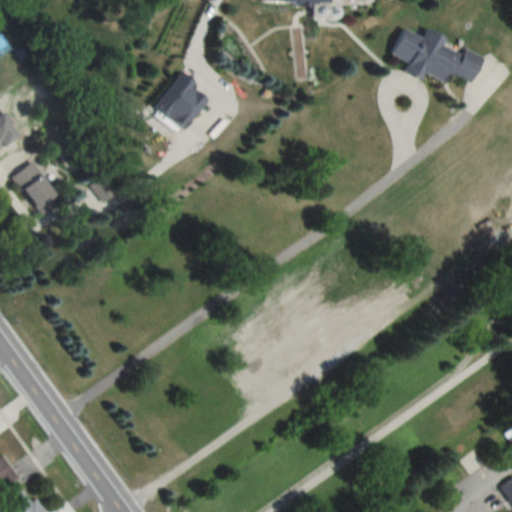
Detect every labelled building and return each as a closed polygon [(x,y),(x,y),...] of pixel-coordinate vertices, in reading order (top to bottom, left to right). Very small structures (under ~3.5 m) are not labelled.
[(419,30),(416,37),(397,28),(385,54),(402,62),(397,71),(414,79),(417,73),(436,81),(440,72),(463,82),(475,55),(419,30)] [(149,107),(180,130),(206,94),(174,71),(149,107)] [(55,202),(26,162),(6,176),(35,216),(55,202)] [(98,202),(111,192),(98,175),(85,185),(98,202)] [(0,458),(0,488),(14,478),(0,458)] [(511,509),(511,475),(495,486),(511,509)] [(40,511),(32,499),(28,502),(20,490),(0,503),(5,511),(40,511)]
